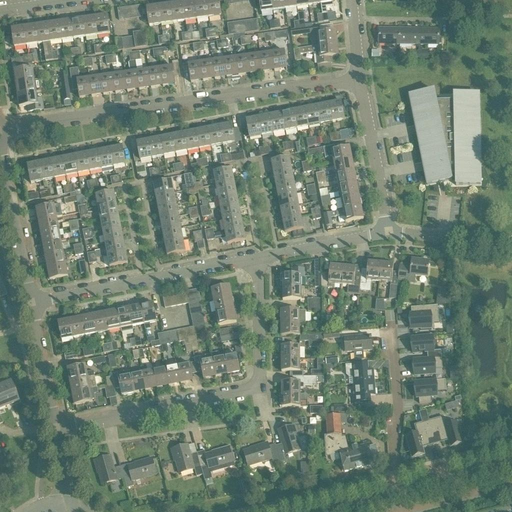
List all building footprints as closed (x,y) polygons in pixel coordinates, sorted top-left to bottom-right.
[(209,17),(210,17),(207,0),(202,0),(202,3),(196,3),(195,1),(198,19),(209,17)] [(222,15),(219,0),(213,0),(214,1),(208,2),(207,0),(210,17),(222,15)] [(260,0),(262,12),(274,11),(272,0),(260,0)] [(272,0),(274,11),(286,9),(284,0),(272,0)] [(284,0),(286,9),(297,7),(296,0),(284,0)] [(184,5),(184,3),(183,3),(186,21),(198,19),(195,1),(190,2),(190,4),(184,5)] [(172,4),(171,5),(174,22),(186,21),(183,3),(178,4),(178,6),(172,7),(172,4)] [(136,6),(138,18),(144,17),(142,5),(136,6)] [(160,6),(162,24),(174,22),(171,5),(166,5),(166,8),(160,9),(160,6)] [(147,8),(150,26),(162,24),(160,6),(154,7),(155,9),(148,10),(148,8),(147,8)] [(102,16),(102,19),(96,20),(98,36),(111,34),(108,15),(102,16)] [(90,18),(90,21),(84,21),(87,38),(98,36),(96,20),(95,17),(90,18)] [(78,20),(78,22),(72,23),(75,39),(87,38),(84,21),(84,19),(78,20)] [(260,31),(258,20),(252,21),(253,32),(260,31)] [(72,21),(66,22),(67,24),(61,25),(63,41),(75,39),(72,23),(72,21)] [(60,22),(54,23),(55,26),(49,26),(51,43),(63,41),(61,25),(60,25),(60,22)] [(52,52),(50,43),(51,43),(49,26),(48,24),(43,25),(43,27),(37,28),(39,44),(43,44),(46,62),(54,61),(53,52),(52,52)] [(27,46),(25,30),(24,27),(20,28),(19,26),(12,27),(15,48),(27,46)] [(31,29),(25,30),(27,46),(39,44),(37,28),(36,26),(31,27),(31,29)] [(379,45),(399,45),(399,29),(379,29),(379,45)] [(419,30),(399,29),(399,45),(419,46),(419,30)] [(439,30),(419,30),(419,46),(439,46),(439,45),(441,45),(441,39),(439,39),(439,30)] [(148,47),(146,32),(134,34),(134,37),(136,49),(148,47)] [(335,39),(334,33),(337,33),(337,32),(318,33),(319,46),(335,44),(335,45),(338,45),(337,39),(335,39)] [(129,50),(130,50),(136,49),(134,37),(123,38),(124,51),(129,50)] [(123,38),(116,39),(118,51),(122,51),(124,51),(123,38)] [(307,54),(316,52),(317,65),(332,64),(331,57),(339,56),(338,51),(336,51),(335,45),(335,44),(319,46),(315,47),(306,48),(307,54)] [(159,49),(160,58),(164,57),(164,53),(168,52),(167,48),(159,49)] [(306,48),(294,50),(295,62),(301,61),(301,55),(307,54),(306,48)] [(287,70),(285,51),(273,53),(275,71),(280,71),(280,68),(286,67),(287,70)] [(273,53),(261,54),(263,73),(269,72),(268,70),(275,69),(275,71),(273,53)] [(261,54),(249,56),(252,75),(257,74),(256,72),(263,71),(263,73),(261,54)] [(23,58),(24,58),(24,64),(25,65),(32,64),(34,63),(33,55),(23,56),(23,58)] [(113,64),(112,56),(105,57),(107,65),(113,64)] [(251,72),(251,75),(252,75),(249,56),(237,58),(240,76),(245,76),(245,73),(251,72)] [(240,76),(237,58),(225,59),(228,78),(232,77),(233,80),(240,79),(240,76)] [(90,67),(89,59),(81,60),(83,69),(90,67)] [(221,79),(221,77),(227,76),(227,78),(228,78),(225,59),(213,61),(216,80),(221,79)] [(209,81),(209,78),(215,77),(216,80),(213,61),(202,63),(204,81),(209,81)] [(189,65),(192,83),(198,82),(197,80),(203,79),(204,81),(202,63),(189,65)] [(14,72),(15,72),(16,77),(15,77),(16,84),(17,84),(35,81),(32,64),(25,65),(24,64),(13,66),(14,72)] [(176,86),(174,67),(162,69),(164,87),(169,87),(169,84),(175,83),(175,86),(176,86)] [(78,68),(70,70),(73,90),(79,89),(80,99),(86,98),(86,96),(92,95),(92,97),(94,97),(92,78),(80,80),(78,68)] [(162,69),(150,70),(152,89),(157,88),(157,86),(163,85),(164,87),(162,69)] [(150,70),(138,72),(141,91),(145,90),(145,87),(151,87),(152,89),(150,70)] [(140,88),(140,91),(141,91),(138,72),(127,74),(129,92),(134,92),(133,89),(140,88)] [(128,90),(128,92),(129,92),(127,74),(115,75),(118,94),(122,93),(121,91),(128,90)] [(110,95),(109,92),(116,91),(116,94),(118,94),(115,75),(103,77),(106,95),(110,95)] [(98,96),(98,94),(104,93),(104,95),(106,95),(103,77),(92,78),(94,97),(98,96)] [(17,89),(16,89),(17,96),(18,96),(18,95),(37,93),(41,92),(40,88),(39,80),(35,81),(17,84),(17,89)] [(416,102),(412,103),(415,119),(419,118),(421,124),(422,133),(423,139),(425,147),(426,154),(428,162),(429,168),(430,175),(451,175),(456,175),(456,180),(456,186),(476,185),(481,185),(479,94),(475,94),(455,95),(454,95),(455,101),(437,102),(435,95),(435,91),(415,95),(415,96),(416,102)] [(18,96),(19,101),(22,100),(22,107),(20,107),(20,108),(28,106),(29,112),(43,110),(42,99),(38,100),(37,93),(18,95),(18,96)] [(330,106),(330,103),(329,104),(333,122),(345,120),(341,101),(336,102),(336,105),(330,106)] [(318,108),(318,106),(317,106),(321,125),(333,122),(329,104),(324,105),(325,107),(318,108)] [(307,111),(306,108),(310,127),(321,125),(317,106),(312,107),(313,109),(307,111)] [(295,113),(294,111),(298,130),(310,127),(306,108),(301,109),(301,112),(295,113)] [(283,115),(283,113),(282,113),(286,132),(298,130),(294,111),(289,112),(289,114),(283,115)] [(271,115),(275,134),(286,132),(282,113),(277,114),(278,117),(271,118),(271,115)] [(259,118),(263,137),(275,134),(271,115),(265,117),(266,119),(260,120),(259,118)] [(247,120),(251,139),(263,137),(259,118),(254,119),(254,121),(248,123),(248,120),(247,120)] [(221,129),(220,126),(224,145),(236,142),(232,124),(227,125),(227,127),(221,129)] [(209,131),(209,129),(208,129),(212,147),(224,145),(220,126),(215,127),(215,130),(209,131)] [(197,133),(197,131),(196,131),(200,149),(212,147),(208,129),(203,130),(204,132),(197,133)] [(185,136),(185,133),(188,152),(200,149),(196,131),(191,132),(192,134),(185,136)] [(174,138),(173,135),(173,136),(176,154),(188,152),(185,133),(179,134),(180,137),(174,138)] [(161,138),(165,156),(176,154),(173,136),(168,137),(168,139),(162,140),(161,138)] [(313,146),(318,145),(325,144),(324,137),(317,139),(316,137),(311,138),(313,146)] [(150,140),(149,140),(153,159),(165,156),(161,138),(156,139),(156,141),(150,143),(150,140)] [(137,143),(141,161),(153,159),(149,140),(144,141),(145,144),(138,145),(138,142),(137,143)] [(117,147),(117,150),(111,151),(115,167),(127,165),(123,146),(117,147)] [(351,148),(350,147),(336,150),(335,146),(324,148),(325,154),(326,158),(333,156),(335,163),(350,160),(351,160),(353,160),(352,154),(349,155),(348,149),(351,148)] [(324,148),(309,151),(310,157),(325,154),(324,148)] [(105,150),(106,152),(100,153),(103,169),(115,167),(111,151),(111,149),(105,150)] [(94,155),(88,156),(91,172),(103,169),(100,153),(99,151),(94,152),(94,155)] [(87,153),(82,154),(82,157),(76,158),(79,174),(91,172),(88,156),(87,153)] [(76,156),(70,157),(71,159),(64,160),(68,177),(79,174),(76,158),(76,156)] [(68,177),(64,160),(64,158),(58,159),(59,161),(53,163),(56,179),(68,177)] [(291,158),(272,162),(273,167),(276,167),(277,173),(275,173),(275,174),(293,170),(291,158)] [(56,179),(53,163),(52,160),(47,161),(47,164),(41,165),(44,181),(56,179)] [(201,172),(200,169),(203,168),(202,160),(197,161),(197,164),(191,166),(193,174),(201,172)] [(335,163),(337,175),(353,172),(355,172),(354,166),(352,166),(351,160),(350,160),(335,163)] [(28,165),(32,184),(44,181),(41,165),(41,163),(35,164),(36,166),(30,167),(29,165),(28,165)] [(234,176),(232,177),(230,171),(233,170),(214,173),(217,185),(235,182),(234,176)] [(279,185),(277,185),(295,182),(293,170),(275,174),(276,179),(278,178),(279,185)] [(337,175),(339,187),(358,183),(357,178),(354,178),(353,172),(337,175)] [(192,174),(185,175),(184,176),(186,186),(194,184),(192,174)] [(172,181),(154,185),(155,191),(158,190),(159,196),(156,197),(157,197),(175,194),(172,181)] [(234,189),(233,182),(235,182),(217,185),(219,197),(237,193),(236,188),(234,189)] [(282,196),(279,197),(298,194),(295,182),(277,185),(278,191),(280,190),(282,196)] [(358,183),(339,187),(335,188),(336,191),(338,192),(340,192),(342,198),(360,195),(359,190),(360,190),(359,183),(358,183)] [(198,194),(199,200),(201,200),(204,200),(202,193),(204,193),(203,187),(196,189),(197,194),(198,194)] [(115,193),(97,196),(99,209),(117,205),(116,200),(114,200),(113,194),(115,193)] [(236,200),(235,194),(237,194),(237,193),(219,197),(221,209),(240,205),(239,200),(236,200)] [(161,208),(159,209),(177,205),(175,194),(157,197),(158,202),(160,202),(161,208)] [(282,209),(300,205),(298,194),(279,197),(280,202),(283,202),(284,208),(282,209)] [(361,194),(360,195),(342,198),(344,210),(360,207),(362,207),(361,202),(363,201),(361,194)] [(84,195),(76,197),(77,203),(78,207),(85,206),(84,202),(85,199),(84,195)] [(71,198),(64,199),(66,205),(77,203),(76,197),(71,198)] [(48,208),(37,210),(38,215),(40,215),(42,221),(57,218),(63,217),(60,205),(48,208)] [(99,209),(101,220),(120,217),(119,211),(116,212),(115,206),(117,205),(99,209)] [(164,220),(161,220),(161,221),(180,217),(177,205),(159,209),(160,214),(162,214),(164,220)] [(237,206),(240,205),(221,209),(224,220),(242,217),(241,212),(239,212),(237,206)] [(284,220),(284,221),(302,217),(300,205),(282,209),(283,214),(285,214),(286,220),(284,220)] [(331,218),(345,215),(346,222),(365,218),(363,213),(361,213),(360,207),(344,210),(324,214),(326,226),(332,225),(331,218)] [(101,220),(104,232),(122,228),(121,223),(119,224),(117,217),(120,217),(101,220)] [(163,232),(164,232),(182,229),(180,217),(161,221),(162,226),(165,225),(166,232),(163,232)] [(240,218),(242,217),(224,220),(226,232),(244,228),(243,223),(241,224),(240,218)] [(286,233),(305,229),(302,217),(284,221),(285,226),(287,225),(289,232),(286,232),(286,233)] [(42,221),(39,221),(39,222),(40,227),(39,227),(40,233),(41,233),(44,233),(60,230),(57,218),(42,221)] [(120,229),(122,229),(122,228),(104,232),(106,244),(124,240),(123,235),(121,235),(120,229)] [(228,244),(247,241),(246,236),(248,235),(247,228),(244,229),(244,228),(226,232),(228,244)] [(166,244),(184,240),(182,229),(164,232),(165,238),(167,237),(168,243),(166,244)] [(41,233),(41,234),(42,239),(45,238),(46,244),(46,245),(62,242),(60,230),(44,233),(41,233)] [(198,250),(205,249),(202,237),(194,238),(195,243),(197,243),(198,250)] [(122,241),(124,240),(106,244),(108,255),(127,252),(126,247),(123,247),(122,241)] [(168,256),(187,252),(184,240),(166,244),(167,249),(169,249),(171,255),(168,255),(168,256)] [(46,245),(46,244),(44,245),(45,250),(43,251),(44,257),(46,257),(48,256),(48,257),(64,253),(62,242),(46,245)] [(111,267),(129,264),(128,258),(126,259),(124,253),(127,252),(108,255),(111,267)] [(48,256),(46,257),(47,262),(49,262),(51,268),(67,265),(64,253),(48,257),(48,256)] [(400,269),(399,272),(399,281),(414,283),(415,276),(427,277),(429,262),(412,261),(411,270),(400,269)] [(361,276),(359,291),(370,292),(371,281),(379,282),(381,263),(369,262),(368,271),(361,270),(361,276)] [(392,283),(393,272),(393,264),(381,263),(379,282),(392,283)] [(330,274),(324,274),(322,274),(322,287),(325,287),(329,288),(334,289),(335,285),(341,285),(340,289),(342,290),(343,267),(338,266),(339,265),(332,264),(332,266),(331,266),(330,274)] [(49,281),(69,277),(67,265),(51,268),(48,268),(49,273),(48,274),(49,281)] [(356,268),(355,268),(355,266),(349,265),(348,267),(343,267),(342,290),(343,285),(348,286),(348,292),(359,293),(359,291),(361,276),(355,276),(356,268)] [(292,269),(292,272),(292,275),(283,275),(283,288),(302,288),(302,278),(305,278),(305,269),(292,269)] [(389,300),(395,299),(397,286),(390,285),(389,300)] [(211,290),(214,302),(232,299),(230,287),(211,290)] [(283,300),(304,300),(304,288),(302,288),(283,288),(283,300)] [(198,290),(192,291),(195,303),(201,302),(198,290)] [(192,291),(187,293),(189,304),(195,303),(192,291)] [(187,293),(181,294),(183,306),(189,304),(187,293)] [(181,294),(174,295),(177,307),(183,306),(181,294)] [(174,295),(169,296),(171,308),(177,307),(174,295)] [(169,296),(163,297),(165,309),(171,308),(169,296)] [(232,299),(214,302),(216,314),(234,311),(233,305),(235,305),(234,299),(232,299)] [(189,304),(190,310),(202,308),(201,302),(195,303),(189,304)] [(141,304),(141,306),(145,325),(146,330),(151,329),(150,324),(157,322),(153,304),(148,305),(147,303),(141,304)] [(141,306),(129,308),(133,327),(145,325),(141,306)] [(411,314),(410,314),(411,330),(420,329),(420,331),(431,330),(431,324),(439,323),(437,306),(411,308),(411,314)] [(117,308),(118,311),(121,329),(122,333),(134,331),(133,327),(129,308),(124,310),(124,307),(117,308)] [(190,310),(191,316),(203,314),(202,308),(190,310)] [(306,310),(300,310),(282,310),(282,323),(306,323),(306,310)] [(118,311),(106,313),(109,332),(121,329),(118,311)] [(237,324),(234,311),(216,314),(218,327),(237,324)] [(94,315),(98,334),(109,332),(106,313),(101,314),(100,313),(94,314),(94,315)] [(89,314),(82,315),(82,318),(86,336),(98,334),(94,315),(89,316),(89,314)] [(191,316),(192,322),(204,320),(203,314),(191,316)] [(82,318),(71,320),(74,338),(86,336),(82,318)] [(59,322),(62,341),(74,338),(71,320),(66,321),(65,320),(59,321),(59,322)] [(192,322),(193,328),(205,326),(204,320),(192,322)] [(300,336),(300,324),(306,324),(306,323),(282,323),(282,336),(300,336)] [(207,334),(205,326),(193,328),(195,336),(196,336),(207,334)] [(193,328),(188,329),(190,341),(191,341),(197,339),(196,336),(195,336),(193,328)] [(185,342),(190,341),(188,329),(182,330),(184,342),(185,342)] [(231,329),(219,331),(222,343),(233,341),(231,329)] [(182,330),(176,331),(178,343),(184,342),(182,330)] [(176,331),(170,332),(172,344),(178,343),(176,331)] [(170,332),(164,333),(166,345),(172,344),(170,332)] [(158,335),(159,341),(160,347),(162,346),(166,346),(166,345),(164,333),(158,335)] [(355,353),(356,362),(364,361),(363,352),(372,352),(371,336),(345,338),(346,353),(355,353)] [(432,336),(412,338),(413,354),(427,353),(428,359),(441,358),(441,351),(433,351),(432,336)] [(199,352),(197,339),(191,341),(193,353),(199,352)] [(102,345),(104,354),(113,352),(112,344),(107,345),(102,345)] [(300,346),(282,347),(282,359),(301,359),(300,346)] [(216,378),(228,376),(224,358),(220,359),(219,352),(211,354),(212,355),(211,355),(216,378)] [(65,355),(66,361),(78,359),(77,353),(65,355)] [(195,363),(197,373),(202,372),(204,381),(216,378),(211,355),(194,358),(195,363)] [(114,356),(108,357),(111,368),(116,367),(114,356)] [(236,356),(224,358),(228,376),(232,375),(233,377),(240,376),(236,356)] [(105,357),(93,360),(94,366),(106,364),(105,357)] [(428,359),(414,360),(415,376),(435,374),(434,370),(442,369),(441,358),(428,359)] [(304,371),(301,371),(301,359),(282,359),(282,372),(292,372),(292,375),(304,375),(304,371)] [(193,383),(192,375),(197,373),(195,363),(178,367),(181,385),(193,383)] [(368,364),(345,366),(346,376),(349,378),(353,378),(353,386),(374,384),(374,371),(369,372),(368,364)] [(68,369),(70,382),(88,378),(95,377),(94,372),(87,373),(86,366),(68,369)] [(178,367),(166,369),(169,387),(181,385),(178,367)] [(166,369),(154,371),(158,389),(169,387),(166,369)] [(115,390),(120,388),(122,396),(134,394),(131,376),(130,371),(118,373),(111,375),(112,377),(114,385),(115,390)] [(154,371),(142,374),(146,392),(158,389),(154,371)] [(142,374),(131,376),(134,394),(146,392),(142,374)] [(70,382),(72,393),(90,390),(97,389),(95,377),(88,378),(70,382)] [(293,383),(282,383),(282,396),(301,395),(301,388),(304,388),(304,386),(317,386),(317,384),(324,383),(324,377),(323,377),(311,377),(293,377),(293,383)] [(0,422),(2,422),(0,418),(0,407),(18,401),(9,380),(0,383),(0,422)] [(445,380),(415,383),(417,398),(419,398),(419,404),(431,403),(431,397),(437,397),(436,392),(446,392),(445,380)] [(375,397),(374,384),(353,386),(354,398),(350,398),(351,405),(363,404),(362,398),(375,397)] [(108,386),(105,387),(107,399),(110,399),(111,406),(117,405),(116,397),(115,390),(114,385),(108,386)] [(90,390),(72,393),(74,405),(93,402),(92,400),(95,400),(94,394),(98,394),(97,389),(90,390)] [(283,401),(280,401),(280,407),(283,407),(283,408),(308,408),(308,402),(308,395),(301,395),(282,396),(283,401)] [(345,438),(342,438),(341,424),(348,423),(347,415),(341,416),(327,416),(327,436),(324,436),(326,456),(340,452),(345,471),(345,472),(380,463),(376,446),(369,447),(369,445),(357,447),(356,444),(351,446),(352,449),(348,450),(345,438)] [(443,418),(429,422),(433,435),(439,434),(441,442),(448,440),(451,447),(463,444),(457,422),(446,426),(443,418)] [(417,434),(406,437),(412,458),(424,455),(422,447),(429,445),(428,441),(434,439),(433,435),(429,422),(415,426),(417,434)] [(283,444),(276,446),(283,465),(286,464),(284,455),(301,450),(297,437),(299,437),(295,426),(279,431),(283,444)] [(249,466),(272,459),(274,464),(281,462),(282,466),(283,465),(276,446),(276,444),(269,446),(268,442),(257,446),(257,447),(244,451),(249,466)] [(199,454),(192,456),(189,445),(172,450),(175,462),(177,461),(180,473),(194,470),(196,477),(203,475),(205,481),(206,481),(199,457),(199,454)] [(199,457),(206,481),(212,479),(210,473),(235,466),(234,463),(230,447),(219,450),(219,451),(199,457)] [(99,472),(103,484),(125,479),(121,466),(115,468),(111,456),(94,460),(98,472),(99,472)] [(121,466),(125,479),(127,488),(134,486),(132,481),(157,474),(153,458),(141,461),(142,462),(129,466),(128,464),(121,466)]
